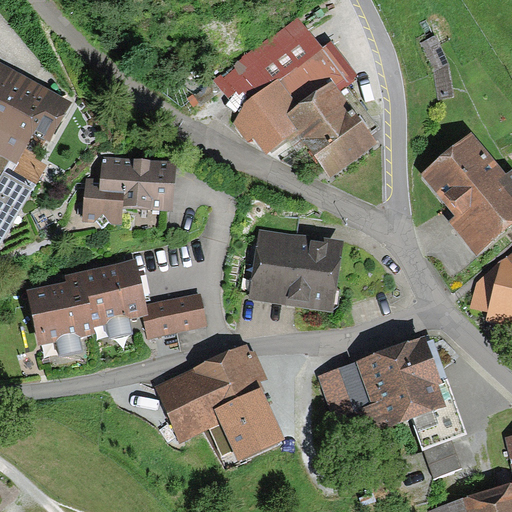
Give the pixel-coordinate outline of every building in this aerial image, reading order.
[(437,40),(421,45),(437,98),(453,93),(437,40)] [(295,128),(319,159),(358,129),(332,96),(356,78),(331,46),(238,117),(264,151),(295,128)] [(0,154),(13,162),(44,104),(0,79),(0,154)] [(511,187),(475,139),(423,177),(478,250),(511,224),(511,187)] [(0,241),(27,192),(0,177),(0,176),(7,164),(0,160),(0,241)] [(165,213),(168,167),(104,163),(102,199),(83,198),(82,221),(114,223),(115,210),(165,213)] [(252,298),(325,306),(332,248),(259,240),(252,298)] [(490,321),(511,325),(511,261),(505,267),(490,321)] [(131,272),(28,293),(37,340),(143,318),(147,339),(204,327),(198,297),(139,309),(131,272)] [(460,437),(425,341),(325,377),(347,438),(409,416),(421,451),(460,437)] [(237,455),(273,440),(239,357),(162,388),(181,435),(222,418),(237,455)] [(511,511),(511,440),(503,443),(511,478),(511,489),(434,510),(434,511),(511,511)]
